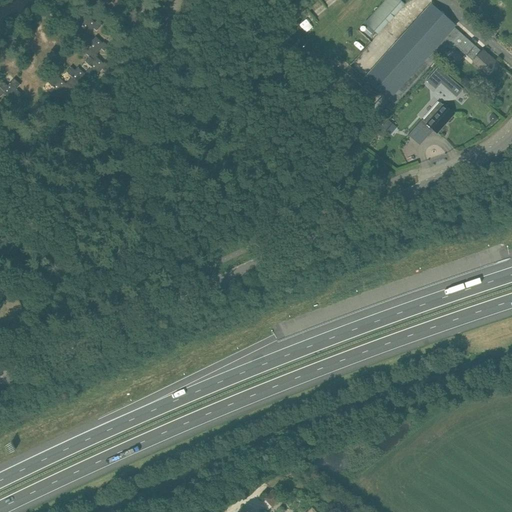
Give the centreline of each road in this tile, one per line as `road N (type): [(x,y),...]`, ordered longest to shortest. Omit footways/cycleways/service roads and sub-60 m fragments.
road 1 (tertiary): [(0,383),(473,163),(511,135)]
road 2 (motorway): [(0,508),(266,388),(511,300)]
road 3 (motorway): [(511,275),(264,363),(0,480)]
